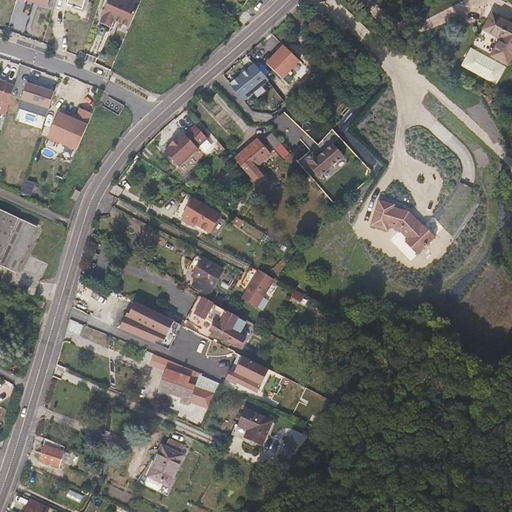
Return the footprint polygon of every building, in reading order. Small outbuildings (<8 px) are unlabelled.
[(85,0),(67,0),(67,5),(73,6),(72,8),(75,8),(75,7),(82,9),(85,0)] [(129,27),(139,4),(129,0),(108,0),(102,15),(103,16),(100,23),(110,27),(113,20),(120,23),(129,27)] [(511,55),(511,24),(492,13),(484,29),(501,39),(492,56),(507,64),(511,55)] [(266,62),(283,79),(300,63),(291,54),(282,45),(266,62)] [(506,67),(471,48),(466,57),(461,66),(496,85),(506,67)] [(267,81),(255,65),(242,75),(230,84),(243,100),(267,81)] [(0,102),(1,103),(2,102),(9,104),(14,85),(7,83),(7,82),(0,80),(0,102)] [(49,108),(54,91),(40,87),(27,83),(21,99),(49,108)] [(59,142),(76,150),(92,113),(79,108),(74,119),(67,116),(58,112),(46,138),(59,143),(59,142)] [(174,143),(165,151),(179,166),(197,150),(196,149),(207,139),(195,126),(185,135),(184,134),(174,143)] [(284,161),(286,159),(293,168),(298,164),(272,133),(265,139),(284,161)] [(246,148),(235,158),(258,185),(266,178),(256,167),(270,155),(257,139),(246,148)] [(323,185),(347,163),(332,146),(316,160),(308,168),(323,185)] [(221,214),(193,198),(182,216),(210,233),(215,224),(221,214)] [(435,236),(423,224),(422,225),(409,211),(394,207),(394,204),(379,200),(371,225),(387,230),(388,225),(399,228),(408,238),(405,241),(417,254),(435,236)] [(0,265),(15,273),(37,226),(0,209),(0,265)] [(224,270),(203,257),(197,267),(191,277),(195,279),(191,286),(209,296),(213,290),(213,289),(224,270)] [(274,279),(260,270),(251,284),(243,298),(262,310),(268,301),(263,298),(274,279)] [(304,295),(295,291),(292,297),(300,302),(304,295)] [(221,305),(225,299),(217,295),(213,301),(221,305)] [(239,334),(245,321),(203,297),(194,313),(213,324),(209,331),(240,349),(243,343),(246,338),(239,334)] [(174,321),(134,301),(120,328),(155,343),(156,340),(163,343),(174,321)] [(80,335),(84,325),(69,320),(66,331),(80,335)] [(0,349),(4,352),(2,358),(19,363),(24,350),(28,336),(28,334),(12,329),(8,341),(2,338),(5,331),(0,328),(0,349)] [(194,331),(187,328),(185,331),(199,338),(200,334),(194,331)] [(202,374),(154,354),(150,365),(166,371),(158,390),(170,394),(182,398),(180,403),(188,406),(189,402),(209,409),(216,393),(220,384),(201,376),(202,374)] [(260,371),(237,363),(235,367),(231,365),(230,368),(228,371),(233,373),(230,380),(253,389),(260,371)] [(298,384),(274,372),(272,378),(295,391),(298,384)] [(300,401),(287,396),(283,404),(296,410),(300,401)] [(272,420),(245,409),(242,417),(238,425),(248,430),(245,437),(262,444),(272,420)] [(323,419),(313,414),(309,424),(319,428),(323,419)] [(314,438),(293,430),(280,459),(301,468),(314,438)] [(63,452),(65,447),(45,439),(43,446),(44,446),(42,454),(39,461),(59,468),(61,461),(66,463),(69,454),(63,452)] [(166,446),(161,444),(154,460),(147,475),(169,486),(184,454),(181,453),(184,446),(169,439),(166,446)] [(47,511),(50,507),(30,499),(24,511),(47,511)]
